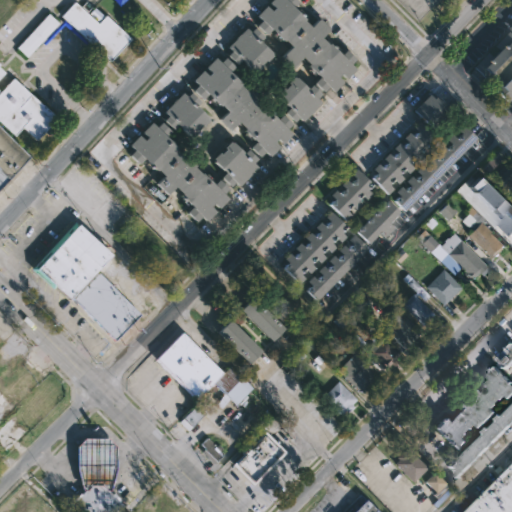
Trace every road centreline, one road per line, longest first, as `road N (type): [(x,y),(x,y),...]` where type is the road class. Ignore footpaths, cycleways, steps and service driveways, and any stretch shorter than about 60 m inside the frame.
road 1 (residential): [(477,0),(0,486)]
road 2 (residential): [(286,511),(511,284)]
road 3 (secondary): [(221,511),(0,291)]
road 4 (residential): [(0,224),(208,0)]
road 5 (residential): [(511,139),(370,0)]
